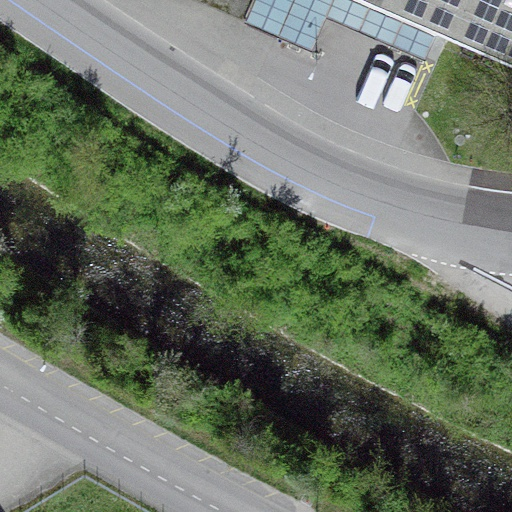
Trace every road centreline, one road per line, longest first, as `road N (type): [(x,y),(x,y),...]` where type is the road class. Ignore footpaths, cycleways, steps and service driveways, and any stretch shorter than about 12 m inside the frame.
road 1 (residential): [(37,0),(249,143),(379,213)]
road 2 (residential): [(0,397),(196,511)]
